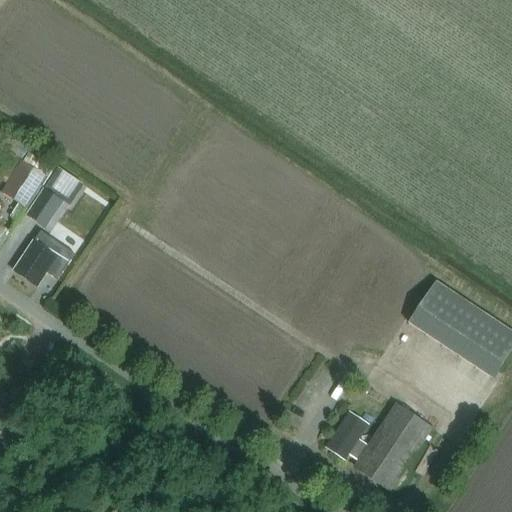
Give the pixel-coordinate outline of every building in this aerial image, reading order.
[(52,162),(3,129),(0,134),(0,177),(11,184),(5,192),(24,205),(52,162)] [(44,189),(26,215),(46,229),(64,203),(44,189)] [(17,269),(40,285),(60,255),(49,248),(54,240),(43,232),(37,240),(17,269)] [(511,354),(511,332),(437,283),(409,325),(494,381),(511,354)] [(345,461),(348,456),(356,462),(352,468),(389,493),(431,432),(395,406),(367,447),(359,441),(368,427),(348,414),(327,449),(345,461)]
